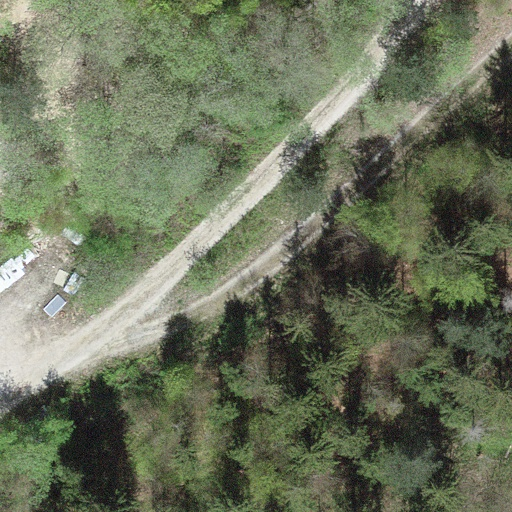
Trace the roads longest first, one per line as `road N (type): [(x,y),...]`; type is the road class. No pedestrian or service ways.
road 1 (track): [(156,286),(196,302),(381,175),(511,46)]
road 2 (track): [(156,286),(423,0)]
road 3 (track): [(0,392),(71,334),(156,286)]
